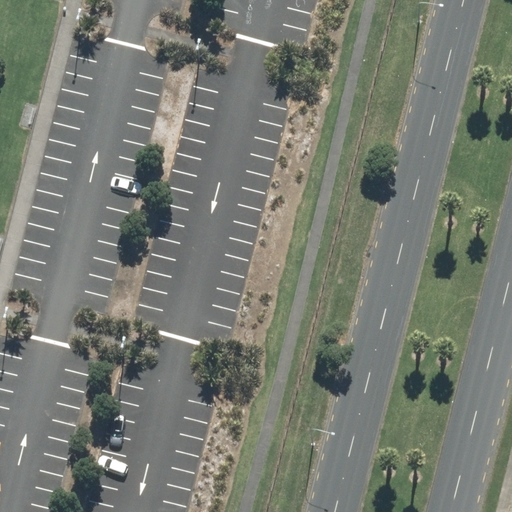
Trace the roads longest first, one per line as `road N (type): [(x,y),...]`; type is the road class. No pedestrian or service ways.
road 1 (primary): [(337,511),(467,0)]
road 2 (primary): [(511,272),(450,511)]
